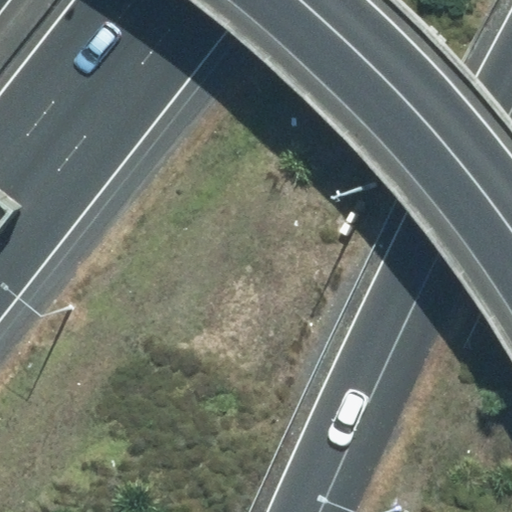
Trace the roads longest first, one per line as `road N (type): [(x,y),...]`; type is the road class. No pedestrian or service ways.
road 1 (motorway): [(511,57),(293,511)]
road 2 (motorway): [(325,0),(511,199)]
road 3 (motorway): [(130,0),(0,165)]
